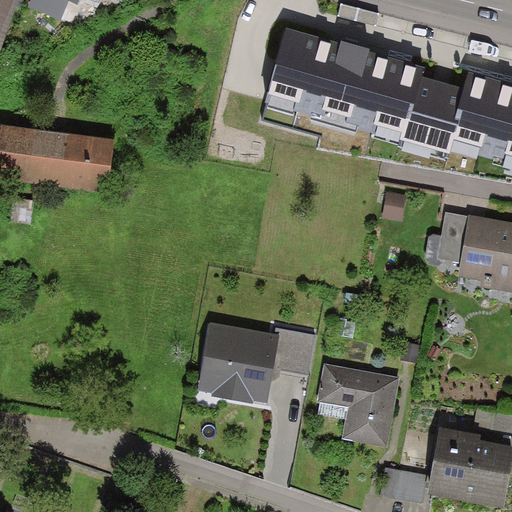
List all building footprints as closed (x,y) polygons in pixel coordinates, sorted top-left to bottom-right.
[(0,0),(0,45),(1,46),(18,0),(0,0)] [(267,108),(402,144),(417,89),(421,77),(364,62),(365,56),(344,50),(342,55),(285,40),(272,87),(267,108)] [(448,148),(511,165),(511,92),(467,80),(461,101),(448,148)] [(417,89),(402,144),(446,156),(448,148),(461,101),(417,89)] [(116,143),(3,127),(0,150),(0,175),(109,191),(116,143)] [(402,203),(387,200),(384,214),(399,217),(402,203)] [(511,227),(445,216),(441,235),(434,233),(429,238),(426,259),(430,265),(440,266),(446,261),(466,263),(466,274),(486,277),(484,284),(492,285),(494,280),(511,282),(511,227)] [(316,335),(275,327),(273,340),(277,341),(274,355),(279,356),(277,370),(309,376),(316,335)] [(273,340),(214,329),(204,379),(222,383),(219,394),(248,400),(250,393),(266,396),(271,375),(277,370),(279,356),(274,355),(277,341),(273,340)] [(398,380),(328,367),(320,412),(352,418),(348,438),(386,445),(398,380)] [(511,414),(497,412),(493,432),(511,435),(511,414)] [(481,438),(444,431),(433,489),(463,494),(464,491),(505,498),(511,457),(511,453),(479,447),(481,438)] [(428,474),(387,467),(382,497),(423,504),(428,474)]
